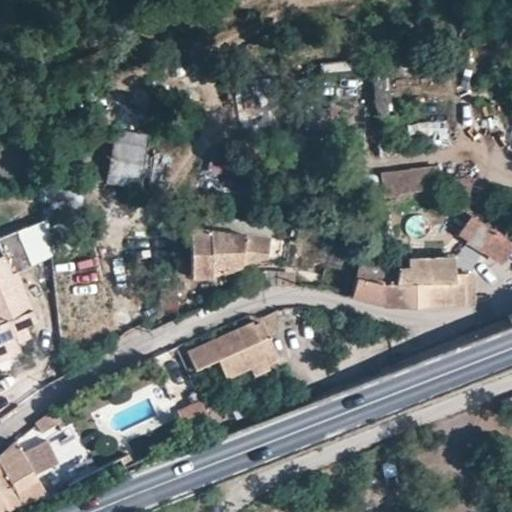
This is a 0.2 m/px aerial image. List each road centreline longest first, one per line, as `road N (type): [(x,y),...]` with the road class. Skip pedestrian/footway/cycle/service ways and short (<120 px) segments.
road 1 (residential): [(511,300),(471,317),(442,318),(306,298),(260,300),(114,362),(0,434)]
road 2 (primary): [(109,503),(511,346)]
road 3 (residential): [(223,511),(278,472),(511,381)]
